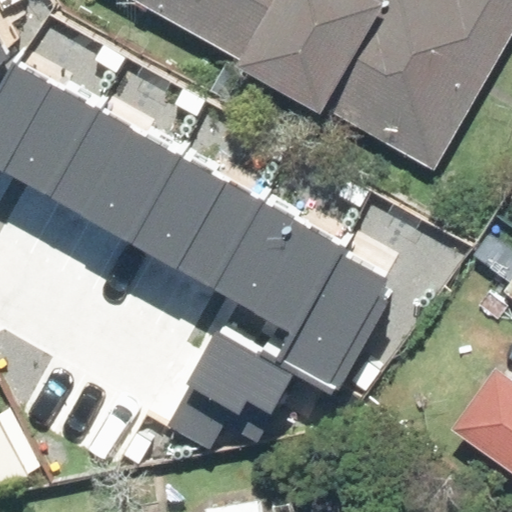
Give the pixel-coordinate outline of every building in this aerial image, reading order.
[(511,0),(139,0),(231,52),(227,58),(314,108),(317,102),(434,169),(511,31),(511,0)] [(0,128),(7,132),(0,138),(239,270),(223,299),(240,308),(189,400),(252,435),(308,335),(350,358),(391,284),(283,224),(293,206),(71,84),(63,97),(14,70),(0,94),(0,128)] [(511,275),(500,291),(511,299),(511,275)] [(511,381),(491,366),(446,428),(511,475),(511,381)] [(0,419),(0,488),(28,473),(0,419)] [(202,511),(266,511),(264,496),(202,506),(202,511)]
